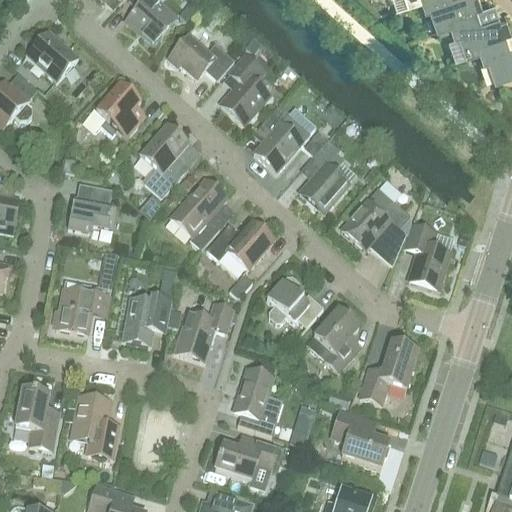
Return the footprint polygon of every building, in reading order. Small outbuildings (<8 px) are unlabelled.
[(152,50),(176,22),(150,0),(131,0),(128,5),(136,12),(125,26),(152,50)] [(476,11),(482,9),(478,0),(420,0),(422,3),(421,3),(425,14),(430,12),(437,33),(450,28),(451,28),(448,21),(476,11)] [(511,35),(506,20),(500,22),(499,18),(481,24),(476,11),(448,21),(451,28),(450,28),(454,40),(459,38),(466,59),(479,54),(480,54),(477,46),(505,37),(511,35)] [(178,23),(184,29),(192,20),(186,15),(178,23)] [(78,62),(48,35),(26,60),(56,87),(78,62)] [(511,48),(510,50),(505,37),(477,46),(480,54),(479,54),(483,65),(488,64),(495,84),(511,78),(511,48)] [(234,66),(214,49),(208,57),(188,39),(167,63),(178,72),(180,70),(196,85),(204,75),(216,86),(234,66)] [(269,100),(255,87),(264,76),(245,59),(229,78),(240,88),(220,110),(243,130),(269,100)] [(26,109),(28,106),(27,106),(37,95),(18,78),(8,89),(4,85),(0,88),(0,132),(2,135),(14,122),(19,127),(26,127),(32,120),(31,113),(26,109)] [(71,106),(53,90),(44,100),(62,116),(71,106)] [(136,113),(140,109),(129,99),(128,99),(118,91),(97,116),(95,114),(85,126),(95,135),(100,130),(112,140),(116,135),(126,144),(145,121),(136,113)] [(264,146),(253,158),(276,178),(310,140),(287,120),(289,119),(278,110),(254,137),(264,146)] [(174,166),(188,150),(166,131),(139,161),(155,174),(145,186),(161,200),(184,175),(174,166)] [(348,188),(334,176),(344,165),(336,159),(340,155),(328,144),(311,163),(322,173),(299,198),(322,218),(348,188)] [(189,180),(182,187),(188,192),(195,185),(189,180)] [(204,184),(169,224),(190,243),(189,244),(201,255),(226,226),(215,217),(227,204),(204,184)] [(0,237),(13,240),(19,204),(1,201),(3,189),(0,188),(0,237)] [(108,232),(112,210),(109,210),(112,196),(98,193),(96,207),(73,203),(67,233),(91,237),(93,229),(108,232)] [(410,222),(392,205),(378,193),(341,235),(364,256),(385,232),(394,240),(410,222)] [(225,257),(246,276),(273,245),(250,225),(238,238),(228,229),(205,255),(217,266),(225,257)] [(437,295),(450,257),(431,251),(436,237),(411,230),(404,254),(417,258),(408,286),(437,295)] [(460,238),(457,248),(465,250),(468,241),(460,238)] [(105,258),(103,268),(115,270),(117,260),(105,258)] [(238,303),(252,287),(243,279),(238,285),(229,296),(238,303)] [(309,311),(295,298),(299,293),(299,288),(292,281),(286,282),(266,304),(274,311),(268,317),(269,322),(275,328),(280,328),(286,322),(294,328),(297,325),(305,332),(323,313),(314,305),(309,311)] [(55,314),(52,330),(56,331),(56,334),(88,340),(91,320),(105,323),(107,313),(110,295),(99,293),(64,286),(63,294),(59,315),(55,314)] [(150,351),(153,336),(165,338),(166,332),(169,317),(171,306),(159,303),(158,308),(130,303),(122,346),(150,351)] [(204,368),(215,335),(226,338),(233,316),(213,309),(208,325),(187,318),(174,358),(204,368)] [(345,347),(358,333),(337,315),(306,350),(337,378),(356,357),(345,347)] [(406,394),(418,356),(390,347),(381,378),(368,374),(359,403),(382,410),(389,389),(406,394)] [(241,419),(237,430),(271,441),(283,405),(268,400),(273,383),(246,375),(233,416),(241,419)] [(57,425),(44,423),(48,400),(22,395),(15,432),(32,435),(29,451),(52,456),(57,425)] [(351,403),(332,397),(329,408),(348,414),(351,403)] [(67,412),(65,425),(73,426),(70,444),(88,448),(86,460),(92,461),(113,465),(118,436),(119,432),(107,429),(112,408),(78,401),(76,414),(67,412)] [(389,447),(363,439),(367,425),(340,416),(331,443),(346,448),(341,461),(380,474),(389,447)] [(304,455),(309,437),(295,432),(289,451),(304,455)] [(250,486),(256,469),(271,475),(279,452),(241,440),(236,454),(222,449),(214,475),(250,486)] [(511,511),(511,448),(508,460),(491,511),(511,511)] [(33,481),(32,488),(46,490),(47,483),(33,481)] [(131,511),(135,502),(96,490),(88,511),(131,511)] [(372,511),(374,505),(340,495),(336,509),(329,506),(326,511),(372,511)] [(250,511),(251,510),(216,499),(212,511),(204,508),(202,511),(250,511)]
